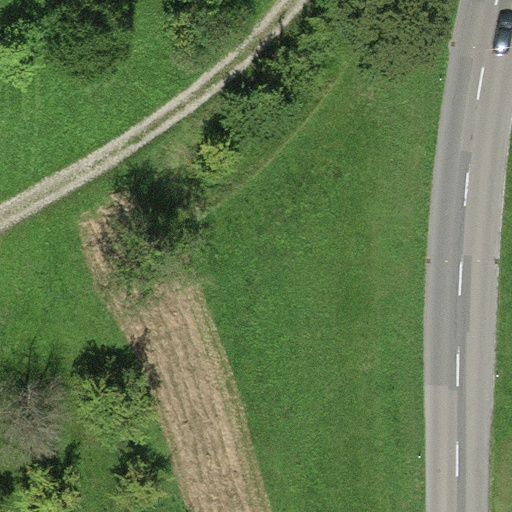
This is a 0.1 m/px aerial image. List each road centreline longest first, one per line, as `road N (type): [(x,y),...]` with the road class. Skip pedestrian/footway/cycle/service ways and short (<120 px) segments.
road 1 (tertiary): [(457,511),(466,190),(499,0)]
road 2 (track): [(298,0),(174,113),(0,220)]
